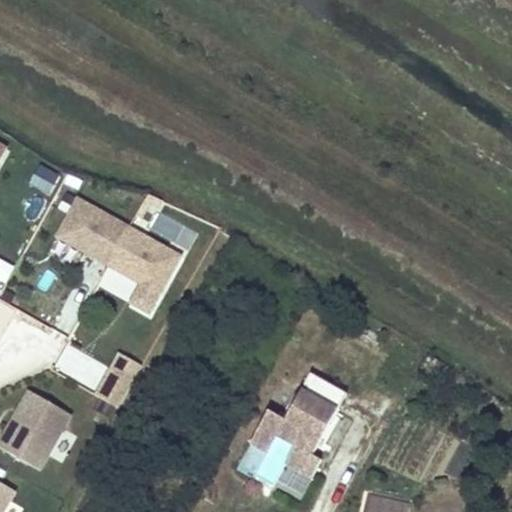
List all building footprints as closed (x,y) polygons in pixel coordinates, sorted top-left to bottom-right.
[(41,166),(30,185),(49,196),(60,178),(41,166)] [(95,260),(117,222),(78,200),(57,238),(95,260)] [(109,267),(130,230),(117,222),(95,260),(109,267)] [(181,258),(130,230),(109,267),(142,286),(160,296),(181,258)] [(15,269),(0,260),(0,279),(7,283),(15,269)] [(149,315),(160,296),(142,286),(131,305),(149,315)] [(116,372),(133,382),(142,367),(120,354),(111,370),(116,372)] [(109,384),(116,372),(111,370),(104,382),(109,384)] [(118,410),(133,382),(116,372),(109,384),(104,382),(96,397),(118,410)] [(305,382),(295,400),(331,420),(341,402),(305,382)] [(71,416),(29,392),(20,408),(24,410),(20,418),(16,415),(0,442),(0,448),(40,472),(71,416)] [(263,420),(245,452),(262,462),(272,445),(289,455),(280,472),(306,487),(316,469),(307,464),(331,420),(295,400),(279,429),(263,420)] [(20,418),(24,410),(20,408),(16,415),(20,418)] [(0,511),(4,511),(15,492),(0,483),(0,511)] [(405,511),(407,506),(369,497),(366,511),(405,511)]
